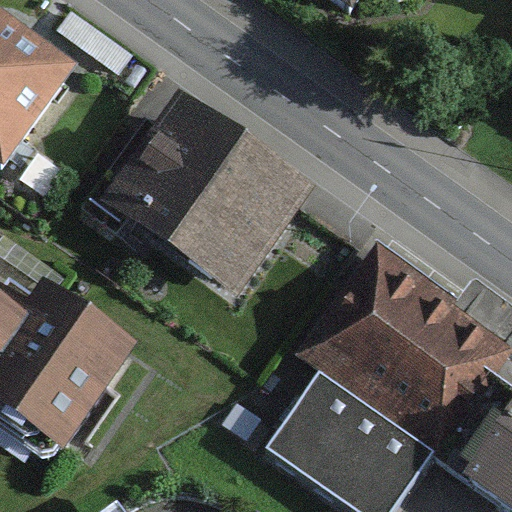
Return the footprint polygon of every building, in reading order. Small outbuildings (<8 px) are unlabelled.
[(298,0),(337,26),(355,0),(370,0),(391,14),(399,0),(298,0)] [(0,175),(58,88),(0,49),(0,175)] [(302,216),(170,126),(102,225),(235,315),(302,216)] [(511,511),(511,378),(362,277),(298,371),(320,386),(267,465),(336,511),(389,511),(424,461),(500,511),(511,511)] [(11,340),(0,332),(0,435),(54,470),(119,368),(30,310),(11,340)]
